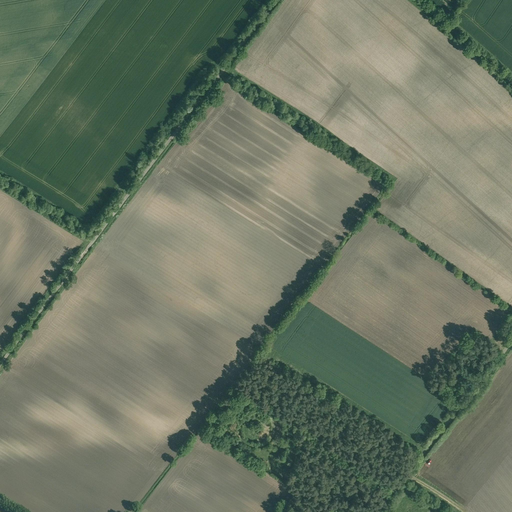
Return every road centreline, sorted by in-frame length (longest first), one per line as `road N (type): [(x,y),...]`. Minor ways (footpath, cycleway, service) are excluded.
road 1 (residential): [(283,0),(0,360)]
road 2 (unclassified): [(511,345),(391,511)]
